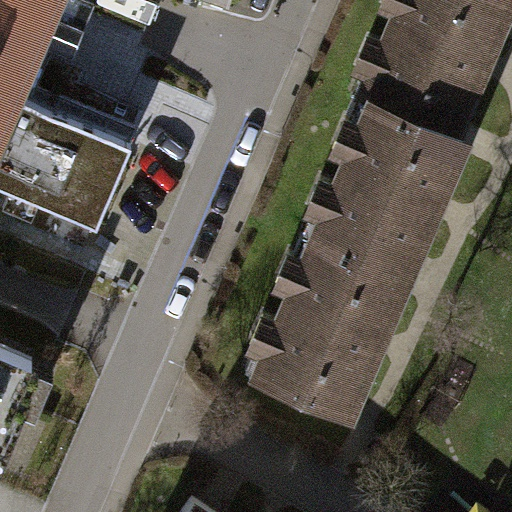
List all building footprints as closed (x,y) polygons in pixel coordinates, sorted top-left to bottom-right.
[(0,0),(0,101),(6,88),(43,0),(0,0)] [(93,0),(54,0),(16,92),(128,140),(136,122),(36,80),(52,43),(72,51),(93,0)] [(445,127),(498,0),(396,0),(357,94),(365,98),(251,370),(339,406),(454,131),(445,127)] [(0,101),(0,180),(89,218),(123,137),(16,92),(6,88),(0,101)] [(0,440),(19,397),(7,392),(23,354),(0,344),(0,440)] [(211,511),(184,492),(169,511),(211,511)]
